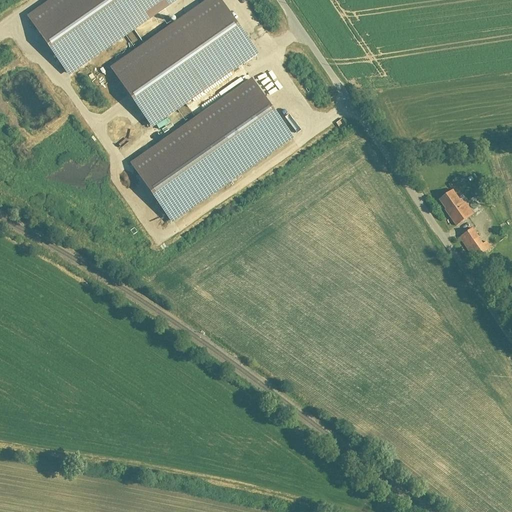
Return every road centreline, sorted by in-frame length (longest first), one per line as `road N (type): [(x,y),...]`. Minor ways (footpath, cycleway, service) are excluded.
road 1 (unclassified): [(282,0),(511,333)]
road 2 (track): [(335,511),(0,442)]
